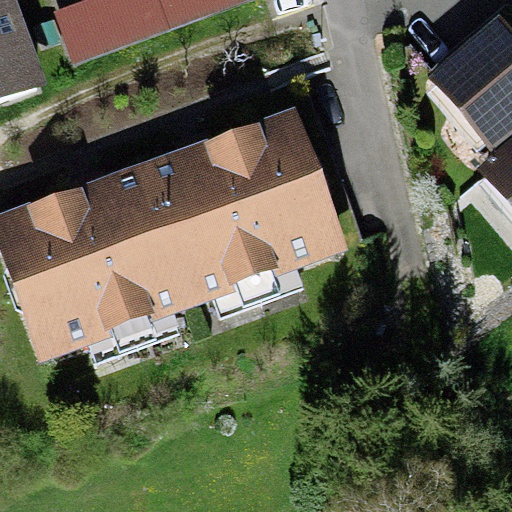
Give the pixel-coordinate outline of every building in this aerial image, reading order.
[(0,0),(0,103),(35,91),(1,0),(0,0)] [(117,0),(57,22),(73,66),(253,0),(117,0)] [(511,48),(500,34),(437,87),(488,148),(511,128),(511,48)] [(184,165),(143,179),(190,306),(337,252),(291,125),(184,165)] [(511,154),(487,175),(511,205),(511,154)] [(190,306),(143,179),(0,231),(0,244),(43,360),(190,306)]
